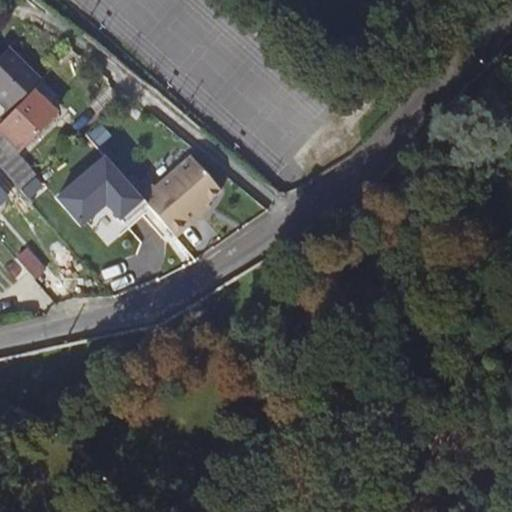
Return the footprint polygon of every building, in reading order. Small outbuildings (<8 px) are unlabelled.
[(0,97),(12,109),(40,80),(7,49),(0,56),(0,97)] [(41,83),(11,113),(0,124),(0,129),(18,149),(32,135),(56,113),(48,106),(56,97),(41,83)] [(0,169),(5,175),(18,163),(23,159),(5,138),(0,131),(0,169)] [(196,212),(218,192),(187,158),(152,191),(149,187),(136,199),(174,239),(199,216),(196,212)] [(5,175),(28,201),(41,189),(18,163),(5,175)] [(95,166),(57,199),(53,202),(65,215),(69,212),(81,225),(119,192),(95,166)] [(16,259),(34,280),(45,270),(27,250),(16,259)]
